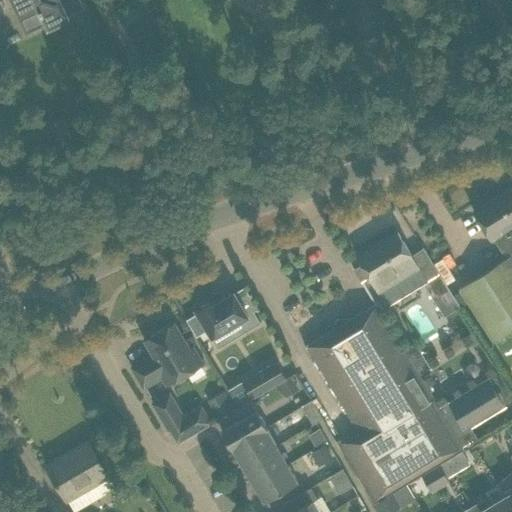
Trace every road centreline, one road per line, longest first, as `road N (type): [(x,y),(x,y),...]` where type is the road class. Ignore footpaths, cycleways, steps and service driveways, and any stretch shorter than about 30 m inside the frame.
road 1 (tertiary): [(62,277),(223,214),(411,160)]
road 2 (unknown): [(223,214),(133,0)]
road 3 (residential): [(189,511),(75,317)]
road 4 (residential): [(511,332),(411,160)]
